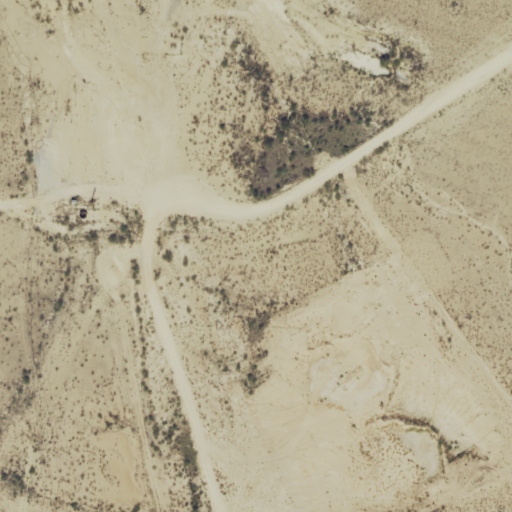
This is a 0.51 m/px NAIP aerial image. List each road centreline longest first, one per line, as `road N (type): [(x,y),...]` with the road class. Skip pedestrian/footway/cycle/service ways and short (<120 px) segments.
road 1 (track): [(511,47),(264,214),(165,224),(141,189),(76,174),(0,183)]
road 2 (track): [(165,224),(141,274),(141,393),(168,511)]
